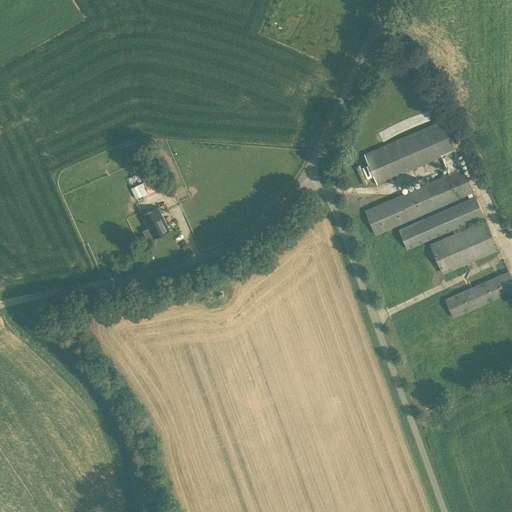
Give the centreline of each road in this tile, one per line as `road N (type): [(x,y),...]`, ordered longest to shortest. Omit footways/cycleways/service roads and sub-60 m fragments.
road 1 (unclassified): [(446,511),(328,194),(308,174)]
road 2 (unclassified): [(0,303),(203,258),(258,226),(308,174)]
road 3 (unclassified): [(308,174),(387,0)]
